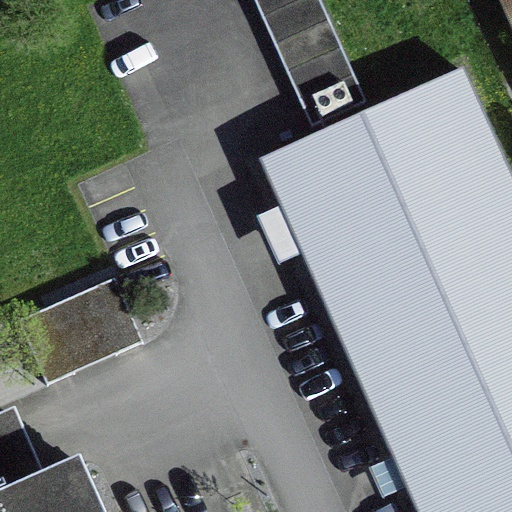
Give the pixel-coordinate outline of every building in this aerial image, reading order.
[(363,108),(313,0),(248,0),(308,133),(363,108)] [(511,0),(503,0),(511,20),(511,0)] [(510,511),(511,192),(460,76),(257,167),(411,511),(510,511)] [(44,391),(139,348),(111,284),(15,327),(44,391)] [(0,511),(95,511),(75,467),(0,501),(0,511)]
